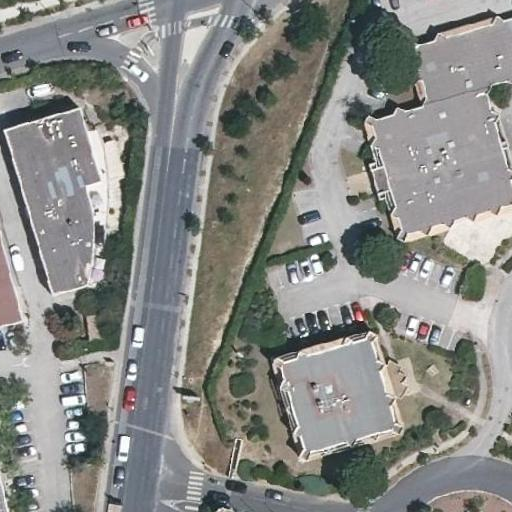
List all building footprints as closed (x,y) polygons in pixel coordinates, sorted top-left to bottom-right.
[(511,18),(503,21),(496,16),(491,24),(446,37),(438,33),(431,41),(417,45),(409,41),(406,47),(413,52),(418,68),(414,76),(422,81),(426,97),(423,105),(403,111),(396,107),(392,113),(374,119),(368,115),(364,122),(373,127),(375,138),(371,144),(379,149),(384,165),(391,191),(396,207),(391,215),(398,220),(401,229),(397,238),(404,241),(409,233),(419,231),(428,235),(433,226),(441,224),(450,229),(455,220),(466,217),(474,221),(477,214),(490,210),(497,215),(502,207),(511,204),(511,184),(511,181),(511,179),(511,171),(508,169),(495,122),(499,115),(491,111),(486,94),(492,84),(507,81),(511,83),(511,18)] [(5,129),(52,296),(82,287),(93,219),(92,217),(91,215),(83,188),(97,185),(75,108),(5,129)] [(391,191),(384,165),(378,166),(377,163),(370,164),(381,199),(387,197),(385,192),(391,191)] [(0,326),(23,321),(0,233),(0,326)] [(371,344),(376,335),(369,332),(365,339),(355,341),(346,337),(341,346),(331,348),(322,344),(318,352),(309,354),(300,350),(296,358),(284,361),(277,357),(273,364),(280,368),(283,380),(278,387),(287,391),(290,401),(285,410),(293,414),(296,425),(292,434),(300,438),(303,447),(298,456),(305,459),(310,452),(320,449),(328,453),(332,445),(344,443),(352,448),(357,438),(366,436),(375,440),(380,431),(389,430),(399,434),(402,427),(395,422),(389,406),(394,398),(386,392),(379,372),(384,364),(375,359),(371,344)]
